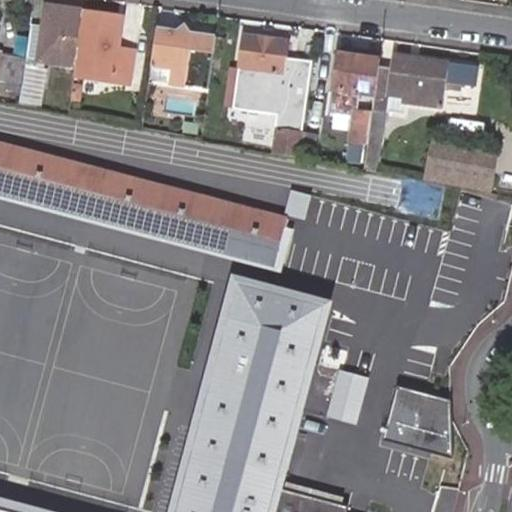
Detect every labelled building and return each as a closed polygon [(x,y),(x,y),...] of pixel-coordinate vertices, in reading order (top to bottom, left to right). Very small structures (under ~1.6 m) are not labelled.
[(74,66),(82,14),(44,9),(37,60),(74,66)] [(74,66),(73,76),(125,84),(130,54),(115,52),(120,20),(82,14),(74,66)] [(169,83),(207,89),(213,39),(186,35),(181,29),(176,33),(154,30),(149,67),(171,70),(169,83)] [(275,128),(301,132),(310,63),(285,59),(287,43),(241,37),(233,108),(277,114),(275,128)] [(7,88),(21,90),(26,59),(0,55),(0,77),(1,77),(8,79),(7,88)] [(376,68),(377,61),(335,55),(331,90),(372,96),(376,68)] [(392,70),(376,68),(372,96),(370,114),(383,116),(387,116),(389,99),(401,100),(400,107),(437,112),(440,94),(457,96),(458,91),(472,93),(475,71),(393,60),(392,70)] [(171,70),(149,67),(147,80),(169,83),(171,70)] [(48,71),(28,68),(25,89),(45,91),(48,71)] [(370,114),(367,139),(380,140),(383,116),(370,114)] [(305,119),(301,151),(317,153),(321,121),(305,119)] [(272,152),(297,157),(301,132),(275,128),(272,152)] [(432,143),(424,181),(490,194),(497,157),(432,143)] [(0,194),(275,270),(288,225),(0,145),(0,194)] [(308,197),(288,191),(282,213),(302,218),(308,197)] [(333,300),(231,272),(160,511),(271,511),(277,492),(333,300)] [(365,378),(335,371),(324,418),(353,425),(365,378)] [(447,402),(393,387),(378,441),(447,460),(447,402)] [(340,511),(341,509),(277,492),(271,511),(340,511)]
